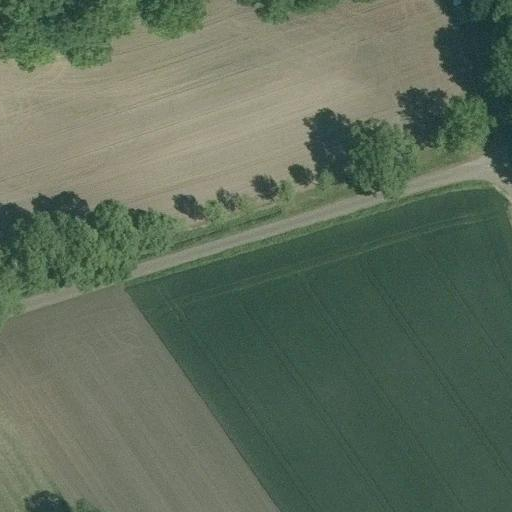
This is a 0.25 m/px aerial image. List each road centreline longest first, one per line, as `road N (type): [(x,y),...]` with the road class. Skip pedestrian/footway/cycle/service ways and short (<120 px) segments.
road 1 (unclassified): [(0,318),(504,161)]
road 2 (unclassified): [(504,161),(452,0)]
